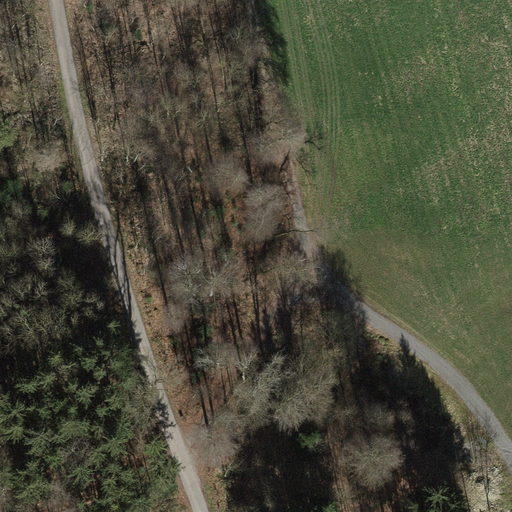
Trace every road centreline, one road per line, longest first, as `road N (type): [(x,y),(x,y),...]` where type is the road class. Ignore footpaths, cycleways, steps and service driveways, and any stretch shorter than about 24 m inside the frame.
road 1 (track): [(203,511),(93,184),(59,0)]
road 2 (track): [(178,451),(279,313),(323,299),(392,328),(439,365),(511,453)]
